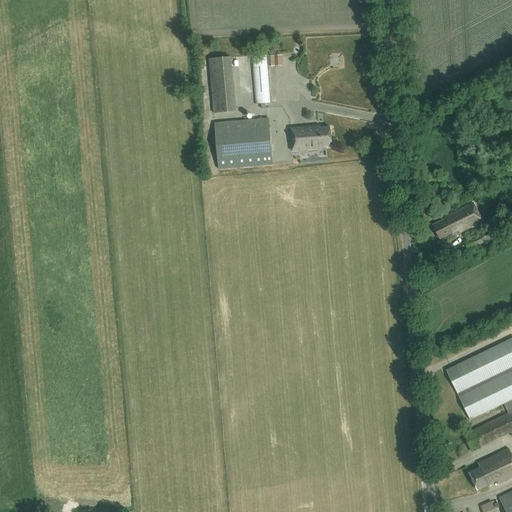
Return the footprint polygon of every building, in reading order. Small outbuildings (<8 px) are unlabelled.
[(208,59),(213,114),(237,112),(232,56),(208,59)] [(219,170),(273,165),(269,118),(215,123),(219,170)] [(291,129),(293,151),(326,148),(326,146),(332,145),(330,127),(315,128),(315,126),(291,129)] [(511,201),(511,196),(507,192),(502,198),(510,204),(511,201)] [(460,232),(482,221),(473,203),(445,218),(446,219),(433,225),(440,239),(459,230),(460,232)] [(499,224),(466,242),(470,251),(504,233),(499,224)] [(511,399),(511,411),(464,435),(472,452),(511,432),(511,337),(446,370),(470,420),(511,399)] [(496,481),(498,485),(511,478),(511,455),(509,449),(478,464),(480,467),(469,473),(478,490),(496,481)] [(511,511),(511,491),(499,498),(506,511),(511,511)] [(481,507),(483,511),(494,511),(496,511),(492,502),(481,507)]
